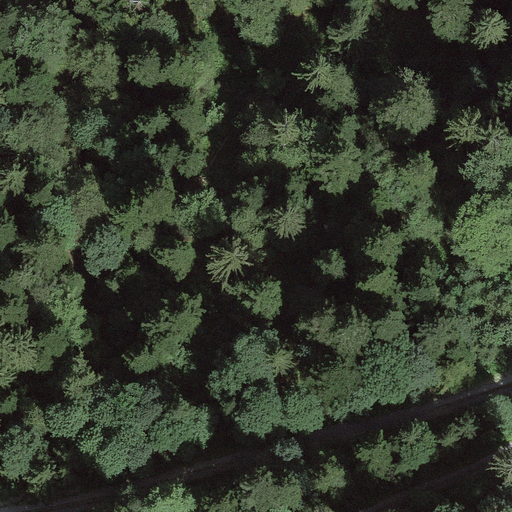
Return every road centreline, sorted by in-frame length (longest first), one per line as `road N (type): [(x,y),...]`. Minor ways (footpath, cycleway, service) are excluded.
road 1 (track): [(14,511),(203,471),(511,378)]
road 2 (track): [(363,511),(511,449)]
